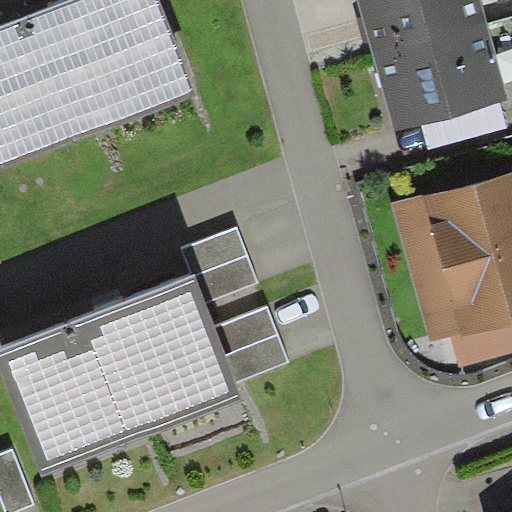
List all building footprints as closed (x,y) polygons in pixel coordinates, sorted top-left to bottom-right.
[(155,0),(29,0),(0,11),(0,134),(25,126),(21,114),(57,101),(62,112),(119,91),(115,79),(149,67),(153,78),(181,68),(155,0)] [(364,0),(374,33),(480,4),(478,0),(364,0)] [(480,4),(374,33),(394,109),(501,80),(480,4)] [(441,247),(511,228),(511,160),(424,183),(441,247)] [(195,289),(253,266),(231,211),(173,233),(183,258),(195,289)] [(511,228),(441,247),(411,255),(429,324),(511,302),(511,228)] [(195,289),(183,258),(0,329),(0,369),(30,448),(227,372),(203,308),(195,289)] [(260,286),(203,308),(227,372),(285,349),(260,286)] [(6,432),(0,434),(0,501),(28,490),(6,432)] [(473,511),(511,511),(511,493),(472,506),(473,511)]
